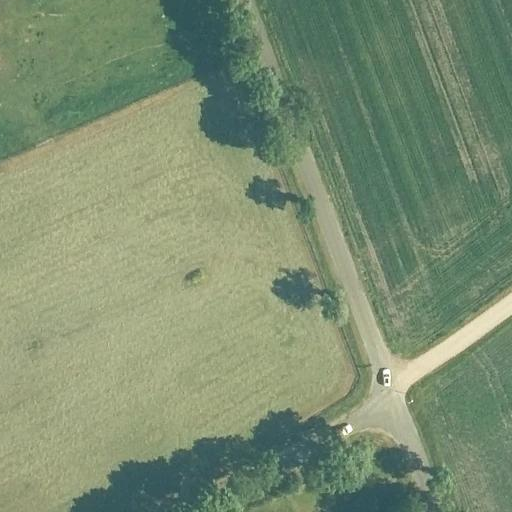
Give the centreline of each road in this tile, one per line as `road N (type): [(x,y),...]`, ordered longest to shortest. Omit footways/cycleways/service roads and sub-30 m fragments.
road 1 (unclassified): [(392,413),(240,0)]
road 2 (unclassified): [(392,413),(214,511)]
road 3 (track): [(385,395),(511,308)]
